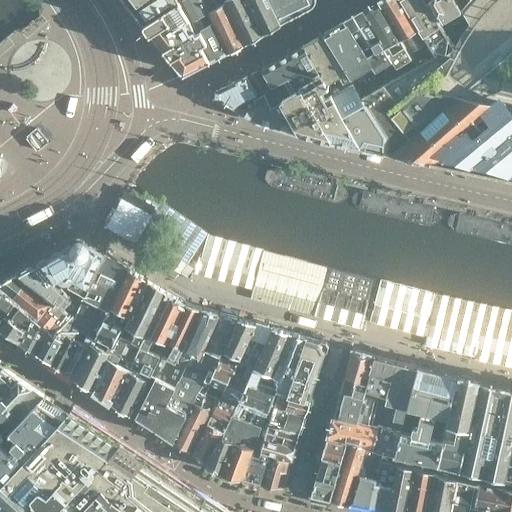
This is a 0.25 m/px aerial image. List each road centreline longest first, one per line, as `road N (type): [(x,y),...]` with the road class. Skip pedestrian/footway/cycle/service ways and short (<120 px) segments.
road 1 (residential): [(68,209),(153,129),(170,124),(511,205)]
road 2 (residential): [(0,344),(175,461)]
